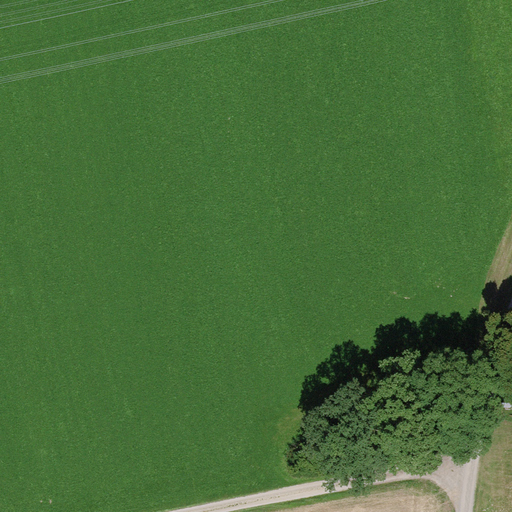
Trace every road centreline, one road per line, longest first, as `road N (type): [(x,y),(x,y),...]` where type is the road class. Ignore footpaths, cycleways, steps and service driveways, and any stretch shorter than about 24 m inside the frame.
road 1 (track): [(476,483),(362,461),(126,511)]
road 2 (track): [(470,511),(511,323)]
